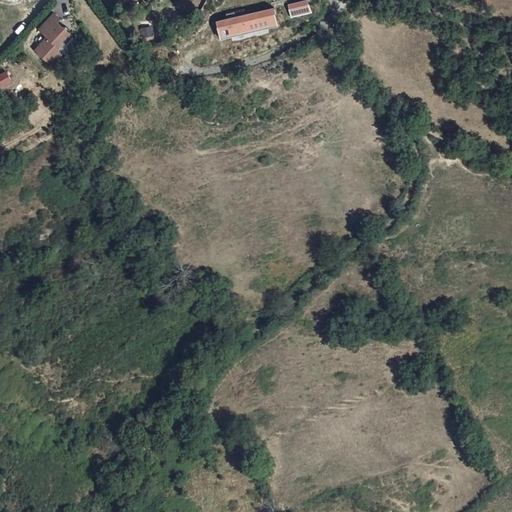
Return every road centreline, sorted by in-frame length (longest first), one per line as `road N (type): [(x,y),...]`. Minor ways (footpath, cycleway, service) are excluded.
road 1 (track): [(123,511),(146,449),(223,362),(400,214),(417,154),(409,122)]
road 2 (track): [(511,168),(409,122),(364,89),(335,17)]
road 3 (track): [(57,133),(148,66),(195,73)]
road 4 (track): [(393,0),(511,35)]
